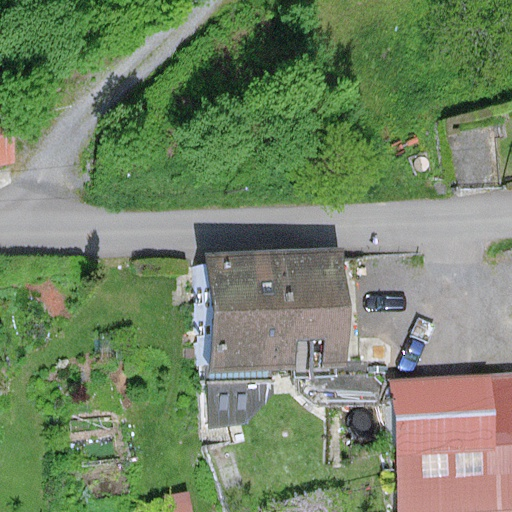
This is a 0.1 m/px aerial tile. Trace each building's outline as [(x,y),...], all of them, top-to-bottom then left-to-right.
[(0,162),(11,160),(0,104),(0,162)] [(232,263),(197,265),(203,360),(340,353),(334,258),(232,263)] [(266,378),(195,382),(198,425),(240,426),(268,396),(266,378)] [(403,386),(289,378),(289,387),(317,410),(405,411),(403,386)] [(511,511),(511,379),(403,386),(405,411),(410,511),(511,511)] [(185,511),(180,493),(156,496),(158,511),(185,511)]
